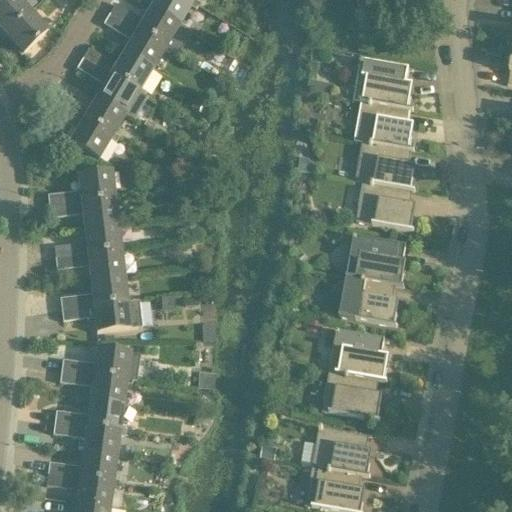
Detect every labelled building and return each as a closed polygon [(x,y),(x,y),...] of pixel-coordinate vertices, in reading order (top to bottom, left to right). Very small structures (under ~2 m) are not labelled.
[(7,0),(0,7),(0,31),(5,37),(30,14),(16,0),(7,0)] [(155,0),(149,11),(178,29),(189,10),(195,13),(197,9),(181,0),(155,0)] [(181,0),(197,9),(198,7),(193,4),(195,0),(181,0)] [(114,7),(108,17),(170,54),(170,53),(177,57),(190,36),(178,29),(149,11),(142,24),(114,7)] [(30,14),(5,37),(23,56),(47,34),(30,14)] [(130,43),(123,55),(152,73),(163,54),(168,57),(170,54),(108,17),(102,27),(130,43)] [(88,51),(82,61),(143,98),(144,96),(140,93),(152,73),(123,55),(115,67),(88,51)] [(82,61),(76,71),(103,88),(96,100),(125,117),(133,122),(147,100),(143,98),(82,61)] [(360,105),(410,114),(413,115),(413,113),(408,112),(412,87),(407,86),(409,74),(412,74),(413,73),(360,64),(353,104),(360,105)] [(61,96),(55,106),(116,143),(118,139),(113,137),(125,117),(96,100),(88,112),(61,96)] [(354,145),(361,146),(411,155),(414,155),(414,154),(409,153),(413,127),(407,126),(410,114),(360,105),(354,145)] [(116,143),(55,106),(49,116),(76,132),(68,145),(97,163),(109,144),(114,146),(116,143)] [(183,143),(179,150),(197,159),(200,153),(183,143)] [(362,186),(412,195),(415,195),(415,194),(410,193),(414,168),(408,167),(411,155),(361,146),(355,185),(362,186)] [(310,176),(312,176),(313,166),(311,164),(308,161),(301,161),(299,174),(309,176),(310,176)] [(47,210),(118,201),(118,198),(112,199),(109,175),(76,180),(78,195),(46,199),(47,210)] [(410,207),(412,195),(362,186),(356,225),(413,235),(414,234),(411,233),(415,208),(410,207)] [(81,218),(82,232),(116,228),(113,205),(119,205),(118,201),(47,210),(49,222),(81,218)] [(116,228),(82,232),(84,246),(53,250),(54,262),(125,253),(124,249),(119,250),(116,228)] [(353,240),(346,281),(395,290),(403,291),(404,290),(401,289),(405,264),(400,263),(402,251),(405,251),(405,250),(353,240)] [(87,269),(89,283),(122,279),(119,257),(125,256),(125,253),(54,262),(56,273),(87,269)] [(59,301),(60,313),(131,304),(131,301),(125,302),(122,279),(89,283),(90,297),(59,301)] [(393,302),(395,290),(346,281),(339,320),(396,330),(397,329),(394,328),(398,303),(393,302)] [(196,308),(196,299),(185,299),(185,308),(196,308)] [(131,304),(60,313),(62,325),(93,321),(95,336),(129,332),(126,309),(132,308),(131,304)] [(326,323),(326,317),(322,314),(316,314),(317,324),(326,323)] [(321,326),(307,323),(305,334),(319,337),(321,326)] [(329,376),(378,385),(386,386),(387,385),(384,384),(389,359),(383,358),(385,346),(388,346),(389,345),(336,336),(329,376)] [(60,374),(131,383),(135,384),(139,358),(95,352),(93,367),(62,363),(60,374)] [(90,390),(88,404),(122,408),(124,387),(131,388),(131,383),(60,374),(59,386),(90,390)] [(376,397),(378,385),(329,376),(322,415),(380,425),(380,424),(377,423),(382,398),(376,397)] [(122,408),(88,404),(86,418),(55,414),(53,426),(124,435),(125,432),(119,431),(122,408)] [(83,441),(81,456),(115,460),(118,438),(124,439),(124,435),(53,426),(52,437),(83,441)] [(312,471),(361,480),(370,481),(370,480),(367,479),(372,454),(366,453),(368,440),(371,441),(372,440),(319,430),(312,471)] [(261,457),(264,458),(274,459),(276,448),(266,446),(263,446),(261,457)] [(115,460),(81,456),(79,470),(48,466),(47,477),(117,486),(118,483),(112,482),(115,460)] [(359,492),(361,480),(312,471),(305,510),(317,511),(361,511),(365,493),(359,492)] [(76,493),(75,507),(108,511),(111,490),(117,491),(117,486),(47,477),(45,489),(76,493)]
